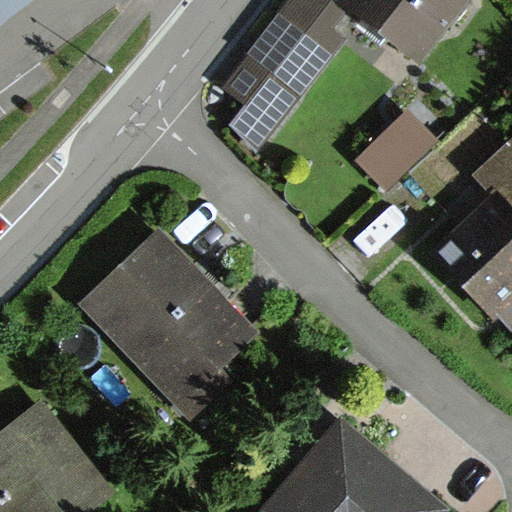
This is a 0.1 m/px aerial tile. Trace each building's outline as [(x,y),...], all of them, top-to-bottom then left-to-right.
[(0,0),(0,29),(39,0),(0,0)] [(343,14),(325,0),(291,0),(220,93),(245,112),(231,129),(261,153),(346,43),(330,31),(343,14)] [(473,1),(471,0),(340,0),(337,5),(421,70),(473,1)] [(439,145),(408,115),(357,163),(387,194),(439,145)] [(511,215),(511,143),(476,177),(497,200),(511,215)] [(511,215),(497,200),(433,259),(496,327),(500,323),(511,335),(511,215)] [(159,234),(81,303),(189,423),(231,385),(223,375),(258,344),(159,234)] [(0,439),(0,511),(95,511),(111,500),(38,409),(0,439)] [(433,511),(339,427),(261,511),(433,511)]
